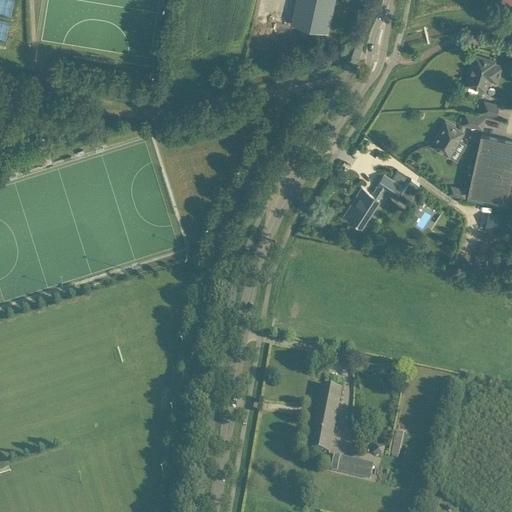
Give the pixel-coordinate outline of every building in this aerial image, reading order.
[(335,0),(296,0),(291,24),(328,32),(335,0)] [(467,84),(485,89),(487,90),(491,80),(497,82),(502,66),(493,64),(493,62),(476,56),(467,84)] [(482,112),(497,115),(499,104),(484,101),(482,112)] [(463,124),(482,128),(485,117),(465,113),(463,124)] [(432,145),(441,151),(442,153),(446,155),(447,155),(449,156),(463,132),(446,121),(440,131),(437,135),(438,136),(432,145)] [(468,194),(508,203),(511,184),(511,140),(481,134),(468,194)] [(347,215),(356,221),(362,225),(379,198),(384,190),(394,196),(401,185),(384,174),(377,185),(378,185),(372,194),(362,187),(357,196),(359,197),(347,215)] [(411,178),(401,194),(410,199),(420,184),(411,178)] [(450,186),(448,195),(465,198),(467,189),(450,186)] [(488,212),(485,228),(505,232),(508,216),(488,212)] [(342,389),(331,387),(321,385),(308,449),(329,454),(335,422),(342,389)] [(398,431),(392,454),(400,456),(405,433),(398,431)] [(375,444),(373,454),(383,457),(385,446),(375,444)] [(331,469),(370,478),(373,464),(334,455),(331,469)]
